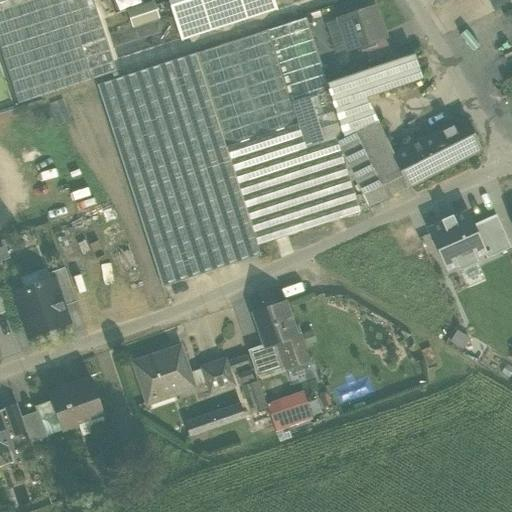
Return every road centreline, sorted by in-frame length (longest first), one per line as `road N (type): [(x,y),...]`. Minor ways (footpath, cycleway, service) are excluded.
road 1 (residential): [(0,376),(171,316),(505,163)]
road 2 (unclassified): [(412,0),(505,163)]
